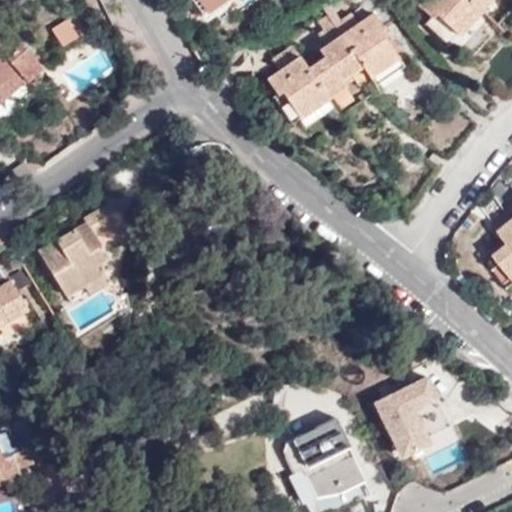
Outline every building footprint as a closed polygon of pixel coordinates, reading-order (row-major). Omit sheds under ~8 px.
[(193,0),(207,18),(233,0),(193,0)] [(420,0),(417,3),(431,17),(435,12),(457,32),(486,0),(420,0)] [(435,12),(431,17),(427,20),(450,41),(457,32),(435,12)] [(297,56),(278,69),(264,79),(274,94),(279,91),(297,117),(325,97),(342,86),(340,81),(361,66),(368,76),(396,59),(379,33),(383,29),(372,14),(318,50),(322,55),(304,67),(297,56)] [(73,31),(58,18),(48,30),(63,43),(73,31)] [(0,92),(20,77),(27,86),(28,87),(46,74),(13,33),(0,43),(0,108),(7,102),(0,93),(0,92)] [(270,58),(278,69),(297,56),(290,46),(270,58)] [(511,88),(511,51),(483,73),(501,97),(511,88)] [(402,68),(396,59),(368,76),(374,86),(402,68)] [(0,93),(7,102),(27,86),(20,77),(0,92),(0,93)] [(494,103),(473,83),(460,94),(481,117),(494,103)] [(325,97),(297,117),(303,124),(330,105),(325,97)] [(476,123),(451,105),(422,142),(446,160),(476,123)] [(65,297),(83,287),(102,276),(95,264),(107,257),(96,237),(120,223),(112,207),(86,222),(87,225),(39,252),(65,297)] [(495,255),(500,260),(511,274),(511,221),(499,233),(509,244),(495,255)] [(511,285),(511,274),(500,260),(492,268),(509,288),(511,285)] [(102,276),(83,287),(90,297),(108,286),(102,276)] [(0,323),(26,309),(9,280),(0,285),(0,323)] [(375,404),(402,461),(460,434),(433,377),(375,404)] [(284,455),(291,474),(288,476),(305,511),(328,511),(369,497),(336,421),(287,443),(284,455)] [(0,481),(22,474),(20,467),(34,462),(29,448),(4,456),(0,446),(0,430),(0,431),(0,430),(0,481)]
